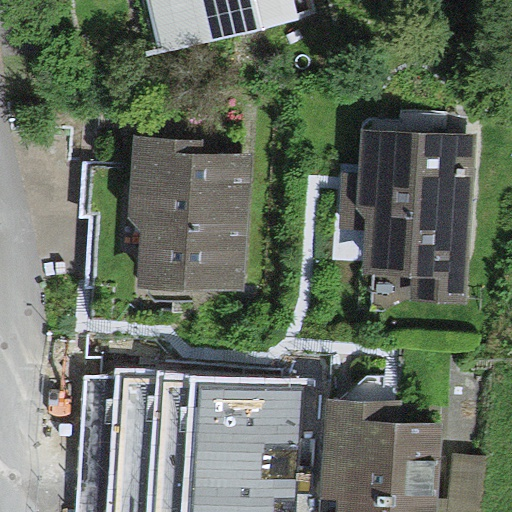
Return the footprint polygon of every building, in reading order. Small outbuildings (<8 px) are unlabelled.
[(137,0),(146,41),(303,8),(301,0),(137,0)] [(403,295),(456,299),(469,132),(362,124),(358,177),(348,176),(336,175),(333,226),(363,229),(360,262),(405,266),(403,295)] [(239,283),(247,154),(213,152),(200,151),(201,137),(135,133),(130,221),(146,222),(143,278),(239,283)] [(117,380),(90,379),(83,511),(305,511),(312,379),(117,368),(117,380)] [(432,511),(438,408),(394,405),(395,385),(328,382),(322,487),(338,488),(336,511),(432,511)]
